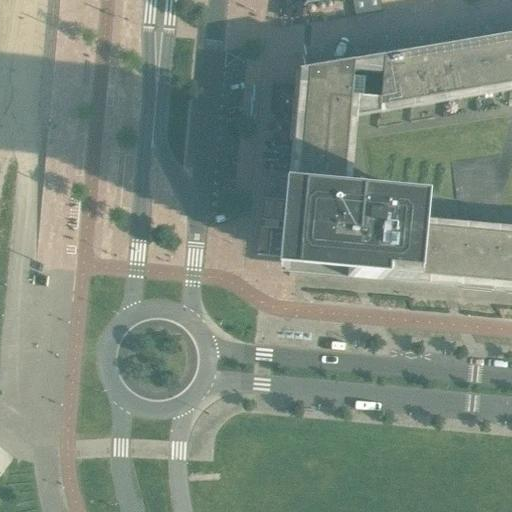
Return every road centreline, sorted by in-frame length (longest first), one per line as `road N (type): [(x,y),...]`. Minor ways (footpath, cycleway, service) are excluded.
road 1 (tertiary): [(150,0),(132,314)]
road 2 (tertiary): [(206,377),(511,406)]
road 3 (tertiary): [(511,377),(208,349)]
road 4 (tertiary): [(196,227),(158,139),(170,0)]
road 5 (residential): [(196,227),(218,0)]
